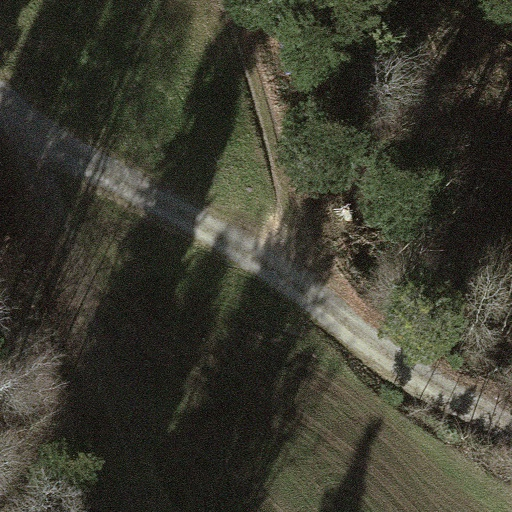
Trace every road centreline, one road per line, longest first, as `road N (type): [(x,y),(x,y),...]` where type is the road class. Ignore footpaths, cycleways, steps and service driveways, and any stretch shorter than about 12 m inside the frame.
road 1 (track): [(0,107),(78,188),(279,261),(511,416)]
road 2 (track): [(279,261),(254,44),(232,0)]
